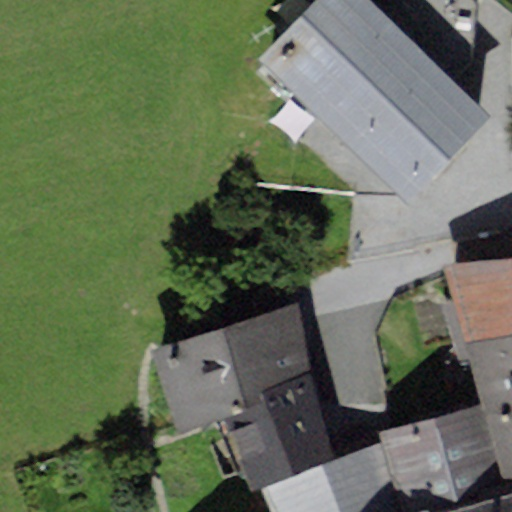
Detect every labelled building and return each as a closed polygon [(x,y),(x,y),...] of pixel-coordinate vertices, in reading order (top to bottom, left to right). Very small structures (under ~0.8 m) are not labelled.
[(365,0),(311,0),(258,56),(403,194),(482,111),(381,14),(365,0)] [(511,257),(443,261),(465,337),(511,329),(511,257)] [(295,302),(147,348),(176,431),(222,413),(308,369),(299,321),(295,302)] [(511,329),(465,337),(480,401),(509,488),(511,486),(511,329)] [(314,389),(308,369),(222,413),(253,487),(260,483),(333,459),(314,389)] [(480,401),(374,431),(379,439),(403,511),(406,511),(424,507),(428,511),(437,511),(509,488),(480,401)] [(333,459),(260,483),(270,511),(401,511),(379,439),(333,459)] [(511,511),(511,486),(509,488),(437,511),(428,511),(424,507),(406,511),(511,511)]
